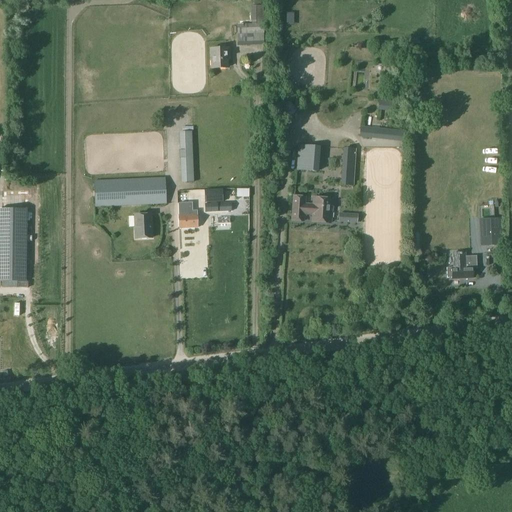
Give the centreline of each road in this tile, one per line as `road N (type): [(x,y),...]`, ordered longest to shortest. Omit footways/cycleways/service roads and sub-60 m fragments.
road 1 (track): [(0,441),(78,411),(192,395),(263,367),(366,398),(413,366),(511,350)]
road 2 (unclassified): [(0,386),(511,318)]
road 3 (track): [(129,504),(124,369)]
